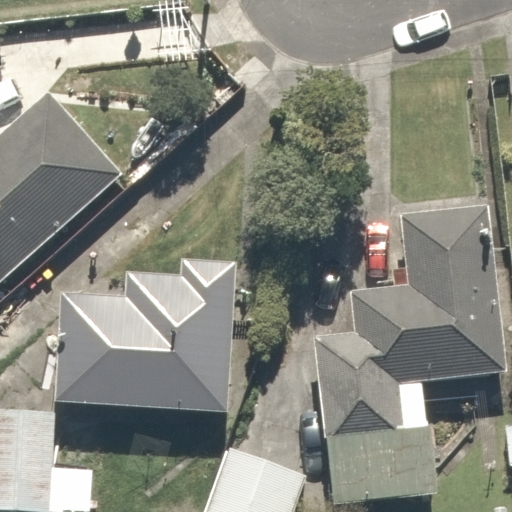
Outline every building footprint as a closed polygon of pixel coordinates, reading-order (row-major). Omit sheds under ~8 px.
[(0,297),(136,184),(65,99),(0,153),(0,297)] [(342,357),(300,359),(309,511),(433,511),(431,468),(391,470),(387,414),(504,407),(493,232),(382,239),(387,316),(339,319),(342,357)] [(230,435),(232,285),(180,284),(179,300),(137,300),(136,320),(59,323),(54,431),(230,435)] [(42,441),(0,440),(0,511),(80,511),(81,500),(41,499),(42,441)] [(219,477),(206,511),(291,511),(294,504),(219,477)]
